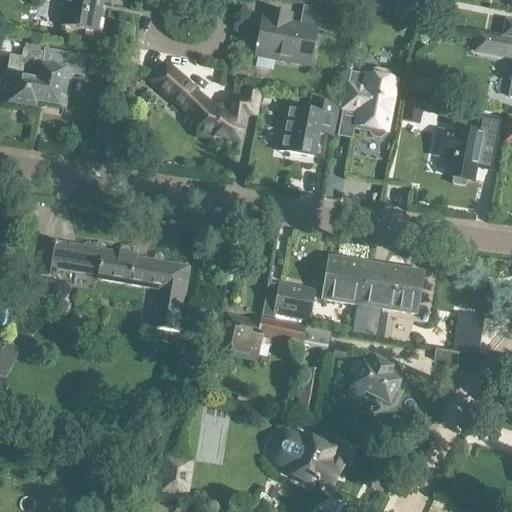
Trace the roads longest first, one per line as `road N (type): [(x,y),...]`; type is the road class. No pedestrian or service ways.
road 1 (residential): [(0,166),(511,242)]
road 2 (track): [(410,511),(461,412),(505,359)]
